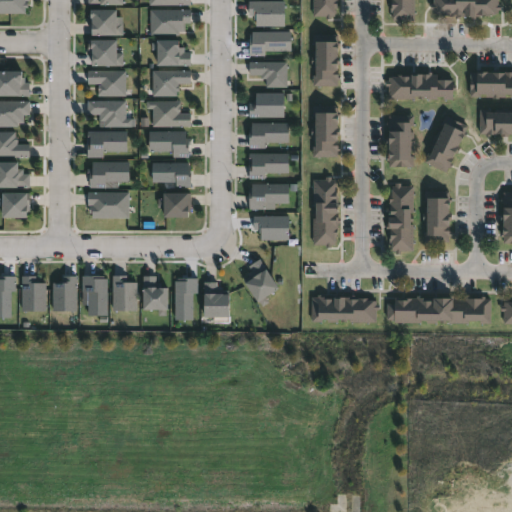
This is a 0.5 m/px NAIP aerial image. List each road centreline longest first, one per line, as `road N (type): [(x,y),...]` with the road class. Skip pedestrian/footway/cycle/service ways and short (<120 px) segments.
road 1 (residential): [(64,244),(59,0)]
road 2 (residential): [(219,0),(222,244)]
road 3 (residential): [(222,244),(0,244)]
